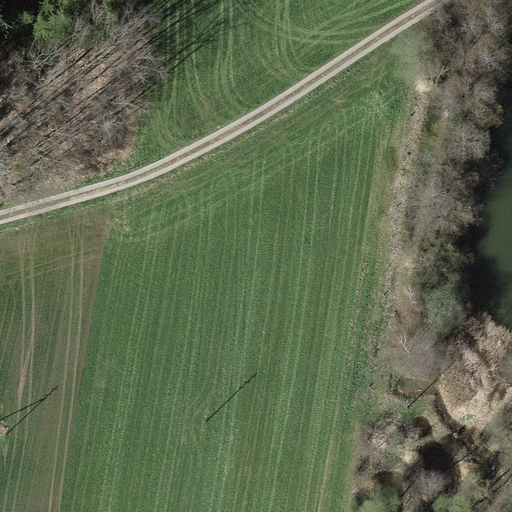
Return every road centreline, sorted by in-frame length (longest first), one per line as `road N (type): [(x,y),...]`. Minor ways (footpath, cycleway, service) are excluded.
road 1 (track): [(342,511),(412,13)]
road 2 (track): [(0,223),(117,189),(190,156),(434,0)]
